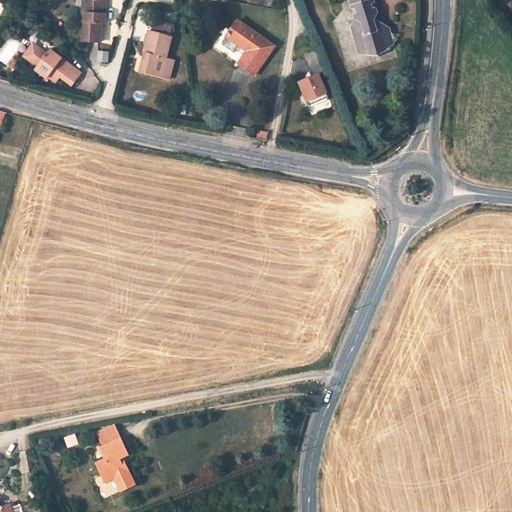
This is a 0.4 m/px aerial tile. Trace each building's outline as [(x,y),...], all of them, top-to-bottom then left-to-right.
[(82,22),(80,41),(101,42),(102,24),(105,24),(106,15),(102,15),(103,0),(86,0),(85,22),(82,22)] [(374,2),(373,0),(350,0),(352,7),(353,6),(357,19),(352,27),(360,53),(393,44),(388,27),(376,31),(373,20),(374,19),(376,15),(373,3),(374,2)] [(274,47),(237,21),(227,36),(240,46),(241,45),(248,49),(246,51),(247,52),(238,64),(254,75),(274,47)] [(154,24),(152,32),(168,37),(170,29),(154,24)] [(152,32),(149,32),(143,53),(144,54),(147,54),(145,61),(143,60),(140,72),(167,79),(172,60),(166,59),(172,38),(168,37),(152,32)] [(46,55),(33,44),(23,57),(37,67),(35,70),(46,79),(47,77),(55,83),(59,77),(71,86),(80,74),(50,51),(46,55)] [(296,82),(306,102),(327,93),(318,72),(296,82)] [(104,447),(122,439),(116,426),(98,433),(104,447)] [(104,447),(101,448),(107,461),(97,465),(102,476),(105,475),(108,482),(126,473),(119,460),(123,459),(129,456),(122,439),(104,447)] [(119,460),(126,473),(129,472),(123,459),(119,460)]
